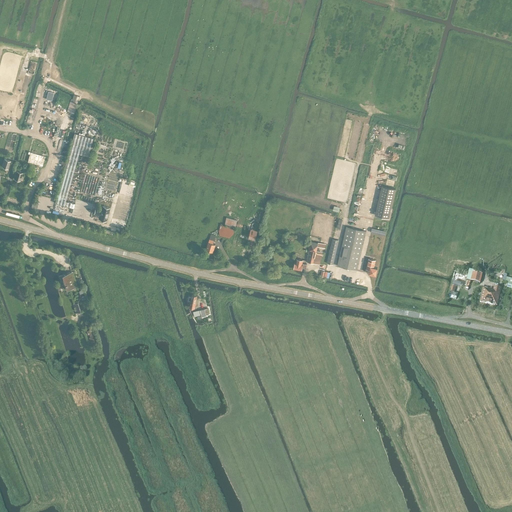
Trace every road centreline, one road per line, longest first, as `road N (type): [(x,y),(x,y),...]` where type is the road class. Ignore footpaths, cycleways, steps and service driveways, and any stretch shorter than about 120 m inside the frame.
road 1 (unclassified): [(511,333),(230,280),(0,220)]
road 2 (track): [(228,241),(261,203),(315,0)]
road 3 (track): [(440,511),(371,340),(387,310)]
road 4 (track): [(400,164),(406,135),(371,121),(366,104),(394,0)]
road 5 (track): [(32,135),(65,0)]
road 6 (track): [(0,122),(26,89),(50,0)]
road 7 (track): [(0,127),(50,148),(24,212)]
